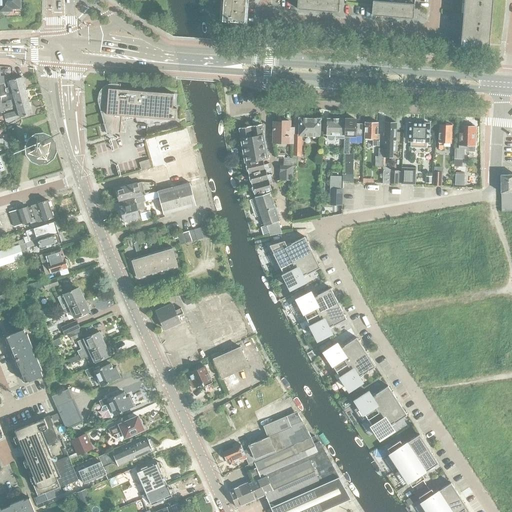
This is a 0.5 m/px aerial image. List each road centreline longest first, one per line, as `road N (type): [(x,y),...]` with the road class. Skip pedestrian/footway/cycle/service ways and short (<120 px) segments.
road 1 (residential): [(511,99),(498,122),(492,195),(349,222),(330,237),(341,269),(493,511)]
road 2 (tertiary): [(227,511),(81,176)]
road 3 (secondary): [(511,87),(215,62)]
road 4 (residential): [(269,19),(424,31),(435,0)]
road 5 (tertiary): [(81,176),(64,118),(62,48)]
